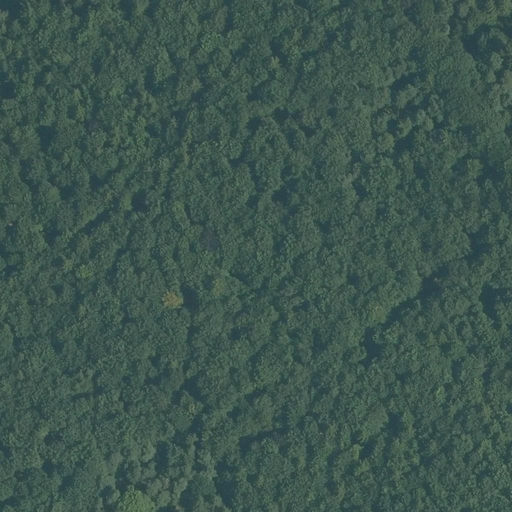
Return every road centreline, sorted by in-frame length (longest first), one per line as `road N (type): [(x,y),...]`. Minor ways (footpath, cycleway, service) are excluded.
road 1 (track): [(0,67),(226,476)]
road 2 (track): [(510,221),(226,476)]
road 3 (track): [(389,0),(510,221)]
